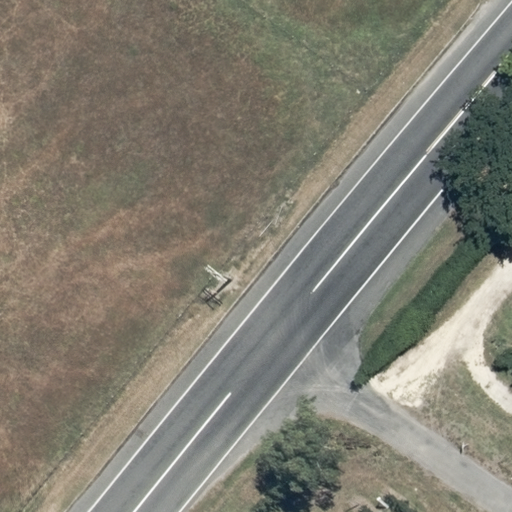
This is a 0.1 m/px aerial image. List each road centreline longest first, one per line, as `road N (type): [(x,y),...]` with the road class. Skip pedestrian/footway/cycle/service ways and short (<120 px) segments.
road 1 (tertiary): [(273,338),(511,57)]
road 2 (residential): [(273,338),(495,511)]
road 3 (tertiary): [(133,511),(273,338)]
